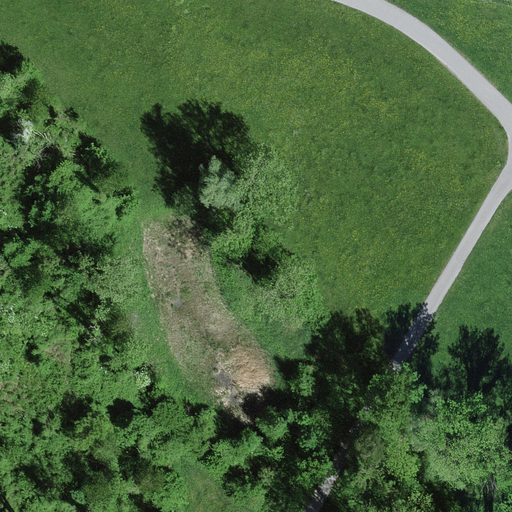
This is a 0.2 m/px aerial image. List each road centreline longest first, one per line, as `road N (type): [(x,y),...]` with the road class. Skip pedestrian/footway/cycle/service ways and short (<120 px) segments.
road 1 (track): [(309,511),(511,174)]
road 2 (unclassified): [(511,122),(434,44),(357,0)]
